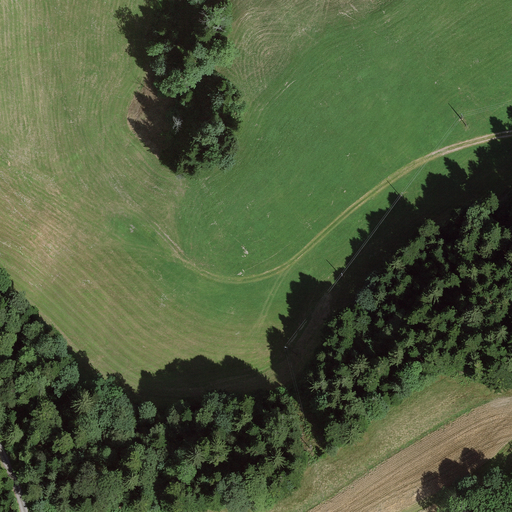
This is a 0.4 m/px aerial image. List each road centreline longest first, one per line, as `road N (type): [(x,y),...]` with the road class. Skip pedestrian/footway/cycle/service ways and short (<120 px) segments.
road 1 (track): [(198,272),(237,281),(285,269),(419,163),(511,134)]
road 2 (track): [(511,443),(408,511)]
